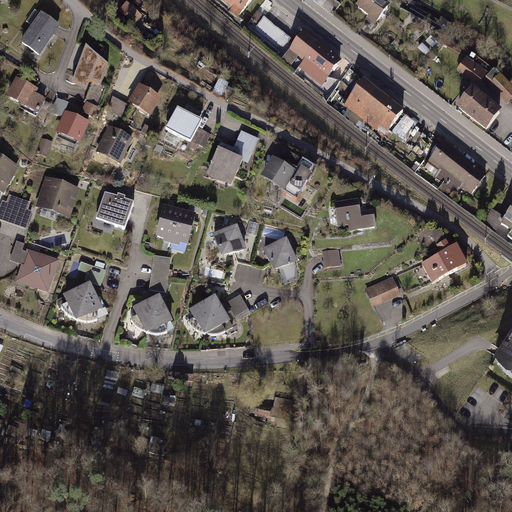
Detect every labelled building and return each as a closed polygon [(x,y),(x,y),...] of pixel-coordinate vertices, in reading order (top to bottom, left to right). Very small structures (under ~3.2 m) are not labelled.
[(250,0),(219,0),(238,15),(250,0)] [(336,0),(330,0),(325,6),(334,14),(342,5),(336,0)] [(368,28),(384,6),(376,0),(354,0),(348,9),(362,19),(360,22),(368,28)] [(129,6),(122,14),(134,25),(141,16),(129,6)] [(60,26),(42,14),(23,42),(40,54),(60,26)] [(287,52),(295,41),(265,17),(257,28),(287,52)] [(316,37),(306,29),(289,49),(328,80),(345,60),(336,52),(316,37)] [(118,69),(96,55),(84,74),(106,88),(118,69)] [(487,74),(466,58),(456,72),(477,87),(487,74)] [(377,86),(367,77),(345,102),(383,135),(405,111),(394,101),(377,86)] [(511,88),(501,77),(491,86),(507,104),(511,99),(511,88)] [(39,90),(16,80),(8,98),(37,111),(43,98),(37,95),(39,90)] [(161,98),(141,87),(131,103),(151,115),(161,98)] [(472,89),(457,109),(487,132),(502,112),(472,89)] [(128,106),(114,98),(110,110),(122,117),(128,106)] [(101,111),(88,104),(84,112),(97,119),(101,111)] [(202,122),(178,109),(167,130),(191,143),(202,122)] [(88,124),(67,114),(58,132),(80,142),(88,124)] [(132,140),(110,129),(99,152),(120,162),(132,140)] [(211,135),(200,129),(193,142),(204,148),(211,135)] [(237,158),(243,161),(248,164),(259,140),(242,133),(235,151),(239,153),(237,158)] [(44,141),(41,156),(51,158),(54,143),(44,141)] [(455,148),(446,141),(430,162),(464,189),(480,167),(471,160),(455,148)] [(222,145),(208,174),(231,186),(243,161),(237,158),(239,153),(235,151),(222,145)] [(315,168),(286,150),(279,162),(274,159),(263,177),(297,197),(315,168)] [(18,168),(0,157),(0,190),(4,193),(18,168)] [(80,190),(47,179),(37,208),(71,219),(80,190)] [(511,186),(488,215),(511,235),(511,186)] [(137,204),(106,195),(98,220),(128,230),(137,204)] [(8,204),(3,203),(0,212),(0,219),(26,229),(32,213),(27,211),(30,204),(11,197),(8,204)] [(358,201),(336,204),(340,226),(350,224),(351,230),(375,227),(373,212),(360,214),(358,201)] [(194,217),(166,209),(159,236),(187,244),(194,217)] [(237,227),(214,236),(223,258),(245,249),(237,227)] [(286,240),(264,250),(275,273),(282,269),(287,281),(295,277),(297,264),(296,262),(297,262),(286,240)] [(30,247),(18,242),(14,251),(18,253),(15,264),(27,268),(32,254),(28,253),(30,247)] [(441,259),(425,268),(434,285),(468,267),(458,249),(454,245),(449,244),(443,245),(440,248),(439,252),(440,256),(441,259)] [(338,251),(325,254),(327,268),(341,266),(338,251)] [(55,296),(67,264),(33,252),(32,254),(27,268),(21,284),(55,296)] [(150,292),(168,294),(172,260),(154,258),(150,292)] [(97,268),(85,265),(83,274),(104,279),(108,266),(98,263),(97,268)] [(392,276),(366,289),(375,308),(401,296),(392,276)] [(91,285),(66,297),(69,305),(63,308),(66,313),(69,316),(72,318),(77,320),(78,322),(80,321),(84,322),(88,322),(92,322),(95,321),(99,320),(95,314),(103,310),(91,285)] [(241,296),(228,303),(236,317),(249,310),(241,296)] [(160,297),(134,310),(138,317),(132,320),(135,325),(138,328),(141,330),(146,332),(147,335),(149,333),(153,334),(157,335),(161,334),(164,334),(168,332),(164,326),(172,322),(160,297)] [(215,297),(191,311),(195,318),(189,322),(192,326),(195,329),(199,331),(203,333),(205,335),(207,334),(210,334),(215,334),(219,334),(222,333),(226,332),(222,326),(229,321),(215,297)] [(511,332),(494,359),(507,375),(511,377),(511,332)] [(275,408),(257,404),(255,416),(272,420),(275,408)]
